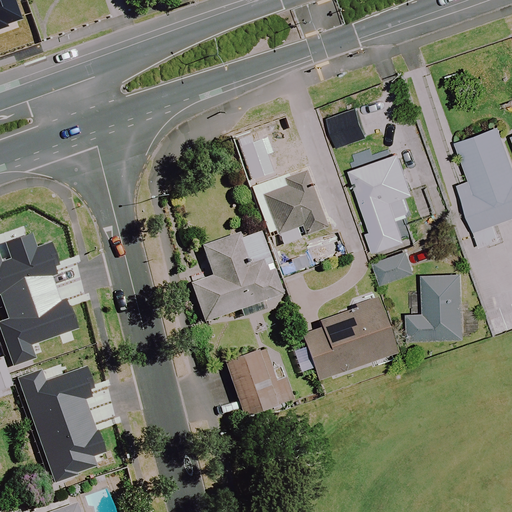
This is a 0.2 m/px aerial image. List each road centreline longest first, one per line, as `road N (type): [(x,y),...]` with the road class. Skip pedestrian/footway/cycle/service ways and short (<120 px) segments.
road 1 (residential): [(90,123),(191,511)]
road 2 (secondary): [(449,0),(90,123)]
road 3 (secondary): [(76,74),(287,0)]
